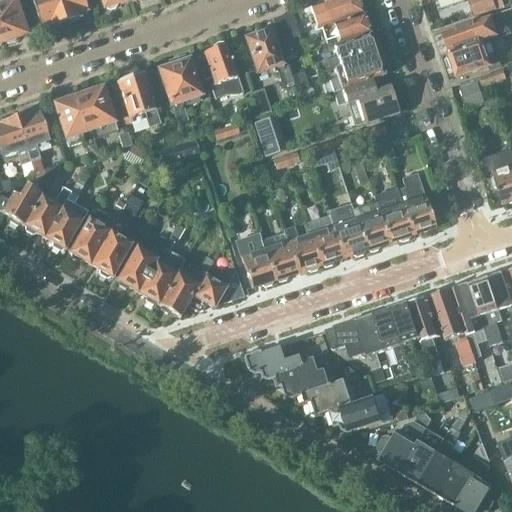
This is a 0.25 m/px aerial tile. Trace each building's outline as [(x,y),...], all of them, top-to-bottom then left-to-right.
[(0,6),(0,35),(2,43),(4,43),(8,44),(14,43),(16,39),(18,38),(17,35),(25,32),(19,14),(28,11),(23,0),(1,0),(3,5),(0,6)] [(65,22),(57,0),(31,0),(40,27),(49,24),(50,27),(52,26),(56,28),(62,26),(64,22),(65,22)] [(57,0),(65,22),(66,21),(70,23),(76,21),(78,17),(80,17),(79,14),(88,11),(84,1),(88,0),(57,0)] [(127,1),(126,0),(100,0),(104,9),(106,9),(110,10),(116,8),(117,5),(127,1)] [(318,31),(322,29),(326,41),(351,32),(347,21),(364,15),(358,0),(334,0),(310,8),(318,31)] [(497,10),(494,2),(493,0),(469,0),(475,17),(497,10)] [(501,0),(494,2),(497,10),(505,8),(502,0),(501,0)] [(273,20),(280,43),(299,37),(292,14),(273,20)] [(334,47),(371,35),(372,35),(365,14),(364,15),(347,21),(351,32),(326,41),(329,49),(334,47)] [(472,23),(442,33),(443,37),(442,39),(444,45),(446,46),(449,54),(497,37),(494,28),(476,34),(472,23)] [(295,87),(289,68),(285,69),(272,31),(261,34),(260,31),(248,35),(247,39),(246,39),(257,74),(273,69),(274,73),(278,72),(284,91),(295,87)] [(315,66),(318,75),(378,56),(375,46),(375,41),(371,37),(371,35),(334,47),(337,58),(315,66)] [(489,71),(511,62),(509,55),(499,59),(493,40),(449,55),(450,57),(448,61),(451,68),(455,70),(457,78),(488,67),(489,71)] [(236,74),(226,46),(224,47),(223,44),(218,44),(213,47),(214,50),(204,54),(214,86),(211,87),(215,102),(227,98),(239,98),(243,97),(243,95),(252,92),(245,71),(236,74)] [(321,84),(329,81),(333,93),(365,83),(385,76),(384,74),(384,68),(380,64),(378,56),(318,75),(321,84)] [(187,122),(186,121),(180,102),(200,96),(188,59),(186,60),(185,57),(168,62),(170,68),(160,71),(178,125),(187,122)] [(493,74),(496,83),(506,80),(503,71),(493,74)] [(294,84),(307,80),(305,73),(292,78),(294,84)] [(150,128),(161,125),(144,74),(132,78),(130,77),(122,80),(120,82),(118,83),(128,115),(130,119),(145,114),(150,128)] [(496,83),(493,74),(479,79),(483,88),(496,83)] [(307,80),(294,84),(295,87),(296,91),(309,87),(307,80)] [(397,114),(389,89),(369,96),(365,83),(333,93),(338,106),(348,103),(356,128),(397,114)] [(477,83),(460,89),(464,101),(481,95),(477,83)] [(78,97),(90,131),(114,123),(103,88),(101,89),(98,88),(91,90),(89,93),(78,97)] [(253,95),(260,118),(272,114),(265,92),(253,95)] [(78,97),(69,100),(65,98),(59,100),(58,104),(54,105),(69,148),(84,142),(81,134),(90,131),(78,97)] [(15,118),(31,163),(32,162),(40,160),(36,147),(50,142),(39,110),(38,111),(35,109),(28,111),(27,114),(15,118)] [(128,115),(123,117),(126,127),(132,125),(130,119),(128,115)] [(276,117),(254,125),(265,158),(288,150),(276,117)] [(31,163),(15,118),(5,122),(2,120),(0,120),(0,150),(3,158),(17,153),(21,166),(31,163)] [(408,142),(408,141),(401,119),(363,131),(366,140),(374,137),(376,143),(387,139),(390,148),(391,147),(408,142)] [(213,134),(216,143),(239,135),(236,126),(213,134)] [(188,132),(174,136),(178,148),(192,143),(188,132)] [(131,146),(127,135),(119,138),(122,149),(131,146)] [(352,135),(341,139),(344,146),(354,143),(352,135)] [(341,139),(329,143),(333,152),(344,148),(344,146),(341,139)] [(376,143),(378,151),(382,150),(390,148),(387,139),(376,143)] [(195,143),(161,154),(166,169),(201,159),(195,143)] [(329,143),(318,146),(321,156),(333,152),(329,143)] [(95,146),(94,146),(85,149),(89,161),(99,157),(95,146)] [(147,155),(132,146),(128,154),(143,162),(147,155)] [(390,148),(382,150),(386,162),(395,159),(391,147),(390,148)] [(511,154),(510,150),(509,151),(510,156),(504,159),(503,155),(484,161),(487,171),(491,173),(493,179),(491,182),(494,188),(497,190),(503,206),(511,203),(511,154)] [(295,154),(284,158),(287,168),(298,164),(295,154)] [(272,162),(275,171),(287,168),(284,158),(272,162)] [(32,162),(31,163),(36,179),(46,176),(40,160),(32,162)] [(250,165),(239,168),(243,180),(254,177),(250,165)] [(54,174),(38,179),(48,185),(54,174)] [(145,174),(139,185),(146,189),(152,178),(145,174)] [(397,196),(412,236),(435,229),(429,212),(431,209),(428,202),(425,200),(424,197),(423,197),(416,175),(401,180),(404,189),(396,192),(397,196)] [(9,181),(0,184),(3,192),(3,193),(12,190),(9,181)] [(70,195),(44,239),(52,244),(52,248),(59,251),(63,250),(65,252),(83,221),(87,213),(74,206),(78,198),(77,198),(83,188),(76,183),(74,188),(70,195)] [(70,195),(74,188),(66,183),(62,190),(70,195)] [(23,227),(42,196),(26,187),(19,199),(12,195),(7,203),(0,199),(0,213),(9,219),(10,222),(17,227),(21,225),(23,227)] [(42,196),(23,227),(25,228),(25,232),(32,235),(36,234),(44,239),(70,195),(62,190),(55,204),(42,196)] [(374,204),(378,213),(389,244),(396,242),(399,241),(402,242),(408,240),(410,237),(412,236),(397,196),(374,204)] [(117,202),(114,207),(122,212),(125,207),(117,202)] [(90,266),(122,212),(114,207),(109,216),(95,208),(68,253),(71,255),(72,259),(78,262),(81,261),(90,266)] [(122,212),(90,266),(99,271),(100,275),(106,279),(110,278),(112,279),(133,245),(119,237),(131,217),(122,212)] [(356,220),(366,252),(369,251),(372,252),(378,250),(379,247),(381,247),(389,244),(378,213),(356,220)] [(343,259),(332,228),(333,228),(330,218),(307,225),(310,236),(320,267),(322,266),(325,267),(331,265),(332,263),(343,259)] [(333,228),(332,228),(343,259),(354,256),(357,257),(362,255),(364,252),(366,252),(356,220),(333,228)] [(166,241),(137,293),(145,298),(146,302),(153,306),(156,305),(158,306),(176,275),(163,267),(184,230),(177,226),(168,242),(166,241)] [(285,238),(297,274),(305,272),(307,271),(311,273),(317,271),(318,267),(320,267),(310,236),(298,240),(295,229),(283,233),(285,238)] [(137,293),(166,241),(160,238),(150,255),(136,247),(116,281),(118,283),(118,286),(125,290),(128,288),(137,293)] [(265,251),(275,282),(277,281),(280,283),(286,281),(288,278),(290,277),(297,274),(285,238),(275,242),(276,247),(265,251)] [(265,251),(250,256),(248,249),(239,252),(251,290),(254,289),(261,286),(265,288),(271,286),(273,282),(275,282),(265,251)] [(176,275),(158,306),(160,307),(160,311),(167,315),(170,313),(180,319),(187,307),(205,276),(213,263),(205,258),(195,275),(181,267),(176,275)] [(229,268),(226,273),(228,279),(231,281),(226,288),(205,276),(187,307),(197,313),(203,311),(206,306),(211,309),(243,298),(236,275),(233,267),(229,268)] [(511,290),(506,273),(488,279),(499,312),(508,309),(511,322),(511,290)] [(488,279),(469,286),(484,331),(490,348),(499,345),(503,343),(497,324),(503,322),(499,312),(488,279)] [(469,286),(451,292),(474,360),(482,358),(474,335),(484,331),(469,286)] [(451,292),(431,299),(445,342),(458,338),(459,341),(456,346),(464,368),(468,367),(475,364),(474,360),(451,292)] [(270,317),(280,314),(274,297),(264,301),(270,317)] [(417,303),(408,306),(420,342),(426,360),(428,367),(441,363),(434,339),(440,337),(428,300),(427,300),(423,298),(418,300),(417,303)] [(408,306),(391,311),(403,349),(411,373),(412,378),(421,375),(411,345),(420,342),(408,306)] [(391,311),(374,317),(386,353),(394,350),(402,376),(411,373),(403,349),(391,311)] [(374,317),(357,323),(368,356),(373,372),(377,384),(386,381),(378,356),(386,353),(374,317)] [(357,323),(326,333),(331,351),(339,355),(348,352),(351,362),(368,356),(357,323)] [(249,355),(248,359),(253,373),(258,375),(264,373),(265,377),(266,380),(269,382),(274,380),(305,371),(303,363),(301,356),(295,359),(290,345),(263,354),(259,351),(249,355)] [(310,350),(301,356),(303,363),(314,360),(314,359),(320,358),(329,355),(325,345),(310,350)] [(305,371),(274,380),(276,386),(280,388),(284,387),(288,398),(293,401),(296,399),(336,385),(333,377),(330,369),(319,373),(314,359),(314,360),(303,363),(305,371)] [(348,368),(345,371),(349,381),(359,378),(358,375),(348,368)] [(336,385),(296,399),(298,406),(301,408),(308,405),(312,416),(317,419),(326,415),(360,404),(355,388),(362,386),(359,378),(349,381),(336,385)] [(432,382),(423,385),(427,396),(436,393),(432,382)] [(477,384),(468,387),(471,394),(480,391),(477,384)] [(456,389),(437,396),(440,405),(460,399),(456,389)] [(492,393),(469,402),(475,415),(497,406),(492,393)] [(360,404),(326,415),(330,426),(335,429),(342,427),(344,433),(348,434),(392,420),(384,396),(360,404)] [(452,429),(419,487),(437,498),(461,457),(451,451),(461,434),(460,433),(470,415),(467,408),(451,428),(452,429)] [(406,413),(397,416),(399,423),(409,420),(406,413)] [(383,439),(377,449),(379,454),(384,457),(380,463),(401,475),(426,431),(431,422),(426,416),(417,418),(419,427),(414,424),(406,426),(402,433),(399,431),(393,440),(389,438),(383,439)] [(401,475),(400,476),(419,487),(452,429),(451,428),(445,424),(436,437),(426,431),(401,475)] [(511,439),(498,445),(511,481),(511,432),(510,434),(511,439)] [(461,457),(437,498),(456,509),(457,508),(477,473),(483,463),(488,466),(489,463),(487,457),(483,446),(481,446),(472,463),(461,457)] [(477,473),(457,508),(462,511),(489,511),(494,504),(493,499),(488,496),(494,487),(484,481),(491,468),(488,466),(483,463),(477,473)]
